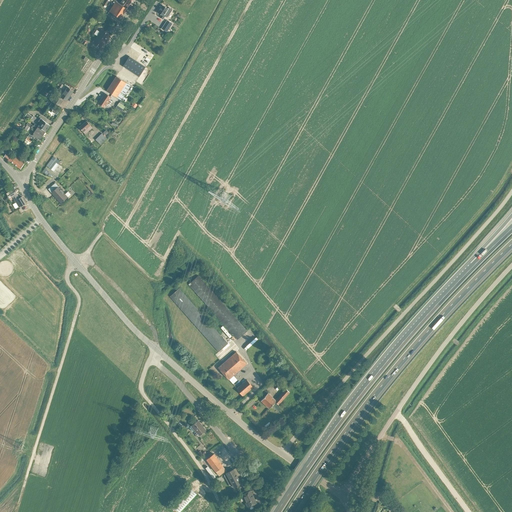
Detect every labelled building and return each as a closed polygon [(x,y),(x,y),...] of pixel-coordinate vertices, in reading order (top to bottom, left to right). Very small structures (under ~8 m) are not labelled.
[(116,1),(109,11),(116,16),(120,18),(120,19),(127,8),(123,6),(116,1)] [(163,19),(165,16),(164,15),(168,9),(163,5),(158,13),(162,15),(160,17),(163,19)] [(167,21),(162,29),(167,32),(172,24),(167,21)] [(101,48),(110,35),(102,30),(97,36),(93,43),(101,48)] [(139,77),(146,67),(129,56),(123,66),(139,77)] [(116,76),(107,91),(111,94),(121,100),(122,100),(125,95),(131,86),(121,79),(116,76)] [(55,95),(51,101),(54,103),(58,106),(62,102),(62,100),(60,99),(61,97),(67,101),(74,91),(69,88),(68,87),(63,84),(62,84),(58,91),(60,92),(57,96),(55,95)] [(103,96),(98,104),(102,106),(105,108),(107,104),(110,106),(112,102),(110,100),(111,97),(110,96),(105,93),(103,96)] [(50,106),(49,106),(52,109),(53,110),(58,113),(60,111),(54,106),(54,105),(51,103),(50,106)] [(27,113),(25,117),(26,117),(29,119),(30,120),(35,124),(36,125),(39,120),(39,119),(33,115),(32,116),(29,114),(27,113)] [(39,120),(36,125),(46,131),(50,125),(40,118),(39,120)] [(85,134),(92,128),(87,121),(79,127),(85,134)] [(33,125),(32,124),(28,122),(26,125),(27,125),(29,127),(33,129),(43,136),(46,131),(36,125),(35,124),(33,125)] [(40,140),(43,136),(33,129),(32,131),(30,133),(32,135),(40,140)] [(100,145),(107,138),(102,133),(95,140),(100,145)] [(8,150),(5,148),(4,149),(3,149),(1,152),(5,155),(3,158),(7,161),(9,160),(21,169),(24,163),(20,160),(22,158),(19,156),(18,158),(16,157),(15,157),(7,152),(8,150)] [(53,170),(58,164),(54,161),(49,167),(53,170)] [(61,203),(68,197),(55,183),(49,189),(61,203)] [(20,198),(17,193),(14,188),(6,192),(9,198),(12,196),(17,203),(19,207),(26,203),(22,197),(20,198)] [(238,339),(247,331),(198,276),(189,284),(238,339)] [(219,352),(228,344),(179,288),(170,296),(219,352)] [(229,380),(233,376),(247,364),(236,352),(218,368),(229,380)] [(276,382),(282,376),(279,373),(273,379),(276,382)] [(243,396),(247,393),(253,388),(247,380),(237,389),(243,396)] [(180,407),(187,401),(174,386),(167,392),(178,405),(180,407)] [(278,405),(290,392),(285,389),(277,399),(276,400),(268,393),(264,397),(261,401),(269,408),(275,402),(278,405)] [(206,430),(198,420),(189,427),(193,431),(195,430),(197,432),(195,434),(197,437),(206,430)] [(214,454),(206,459),(216,472),(223,466),(214,454)] [(234,488),(241,484),(234,469),(226,473),(226,474),(224,475),(230,486),(233,485),(234,488)] [(171,504),(169,507),(174,511),(180,511),(193,498),(197,494),(194,492),(189,487),(172,505),(171,504)] [(225,487),(220,490),(225,501),(226,500),(231,498),(225,487)] [(250,491),(243,494),(246,502),(245,502),(247,507),(249,506),(256,503),(250,491)]
